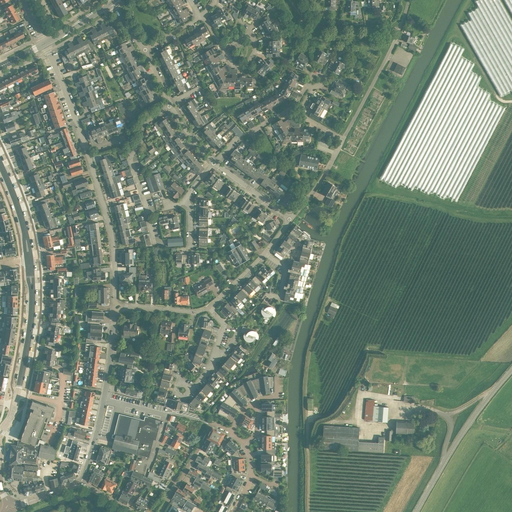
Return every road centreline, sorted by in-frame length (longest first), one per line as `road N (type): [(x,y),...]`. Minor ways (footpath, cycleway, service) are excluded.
road 1 (track): [(307,511),(306,369),(328,300)]
road 2 (residential): [(80,485),(100,419),(114,306)]
road 3 (tertiary): [(416,511),(511,370)]
road 4 (residential): [(114,306),(110,229),(85,149)]
road 5 (residential): [(343,138),(408,0)]
road 6 (secondary): [(14,405),(30,325),(29,259)]
road 7 (residential): [(231,431),(210,424),(161,511)]
